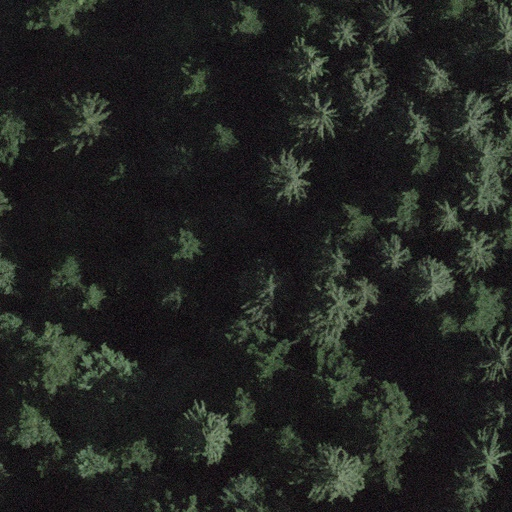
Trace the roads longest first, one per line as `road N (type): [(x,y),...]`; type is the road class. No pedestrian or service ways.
road 1 (track): [(511,242),(112,511)]
road 2 (track): [(0,193),(145,0)]
